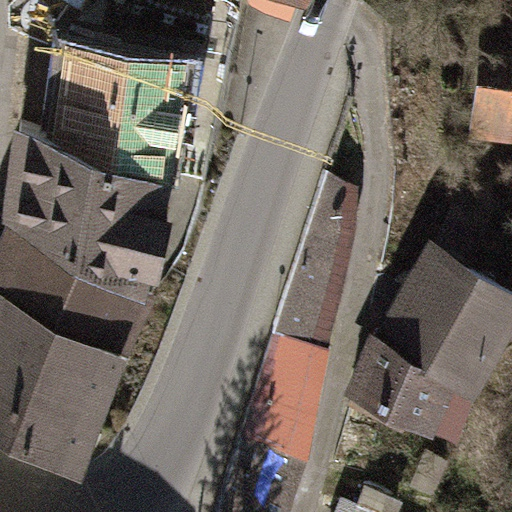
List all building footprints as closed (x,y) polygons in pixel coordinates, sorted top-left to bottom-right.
[(88,0),(67,0),(83,9),(88,0)] [(469,66),(469,119),(511,119),(511,0),(435,0),(435,4),(414,4),(394,4),(393,141),(440,141),(441,66),(469,66)] [(198,64),(74,42),(50,139),(180,184),(198,64)] [(28,133),(0,221),(0,415),(86,461),(180,184),(50,139),(28,133)] [(361,183),(332,170),(281,327),(221,511),(287,511),(301,477),(324,390),(357,231),(361,183)] [(511,329),(511,288),(433,240),(375,328),(349,401),(455,443),(511,329)] [(320,511),(319,511),(360,511),(365,496),(328,485),(320,511)]
